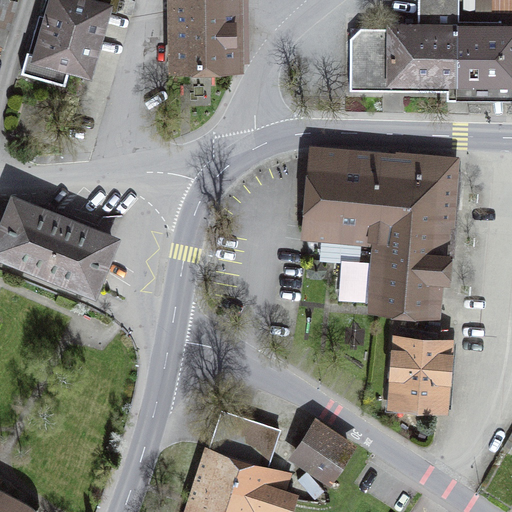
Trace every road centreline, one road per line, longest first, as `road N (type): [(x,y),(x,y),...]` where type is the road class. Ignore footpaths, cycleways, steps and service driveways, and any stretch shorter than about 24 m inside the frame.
road 1 (unclassified): [(172,340),(278,377),(479,511)]
road 2 (secondary): [(259,145),(308,133),(511,138)]
road 3 (residential): [(98,174),(136,67),(148,0)]
road 4 (secondary): [(122,511),(172,340)]
road 5 (unclassified): [(259,145),(254,107),(263,78),(281,47),(334,0)]
road 6 (secondary): [(172,340),(208,188)]
